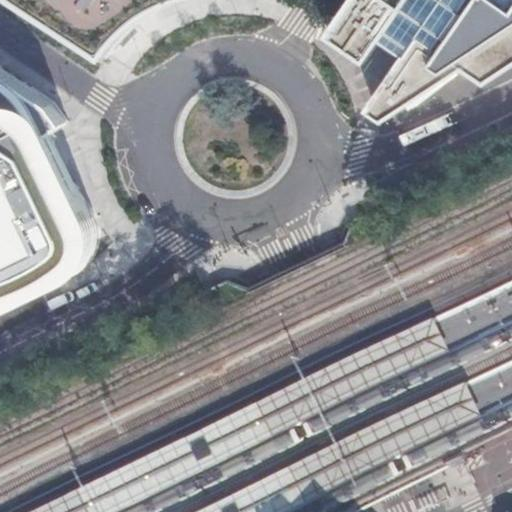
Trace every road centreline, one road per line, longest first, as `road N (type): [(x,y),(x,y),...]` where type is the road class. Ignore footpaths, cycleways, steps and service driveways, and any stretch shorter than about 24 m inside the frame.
road 1 (unclassified): [(253,217),(401,511)]
road 2 (unclassified): [(424,489),(283,202)]
road 3 (residential): [(0,352),(141,284),(207,214)]
road 4 (residential): [(511,101),(432,143),(362,158),(314,151)]
road 5 (residential): [(153,129),(0,30)]
road 6 (unclassified): [(270,66),(245,57),(193,67),(160,103),(153,129)]
